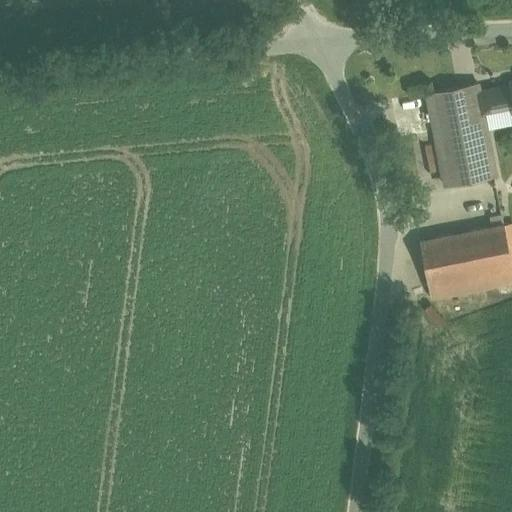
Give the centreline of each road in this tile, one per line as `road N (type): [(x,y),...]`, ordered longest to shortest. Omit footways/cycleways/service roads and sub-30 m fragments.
road 1 (unclassified): [(323,46),(389,231),(355,511)]
road 2 (unclassified): [(0,67),(323,46)]
road 3 (unclassified): [(323,46),(511,34)]
